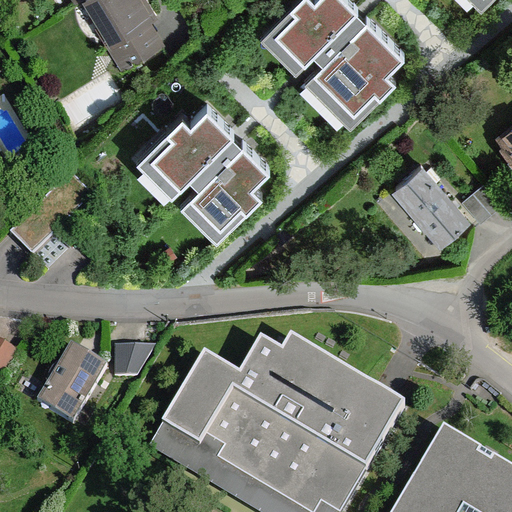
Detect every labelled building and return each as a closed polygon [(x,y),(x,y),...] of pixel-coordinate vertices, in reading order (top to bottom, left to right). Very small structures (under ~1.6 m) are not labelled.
[(145,0),(85,0),(81,3),(124,76),(165,53),(149,26),(158,20),(145,0)] [(362,10),(352,0),(322,0),(321,1),(319,0),(303,0),(297,6),(303,12),(284,31),(311,59),(362,10)] [(406,54),(373,20),(321,71),(359,109),(380,89),(386,95),(401,80),(390,69),(406,54)] [(237,133),(212,108),(196,125),(186,115),(172,130),(178,136),(159,154),(186,182),(237,133)] [(511,118),(491,137),(511,161),(511,118)] [(272,169),(248,144),(196,196),(225,225),(245,205),(252,211),(267,196),(256,185),(272,169)] [(468,218),(419,160),(388,187),(437,243),(468,218)] [(13,235),(33,255),(93,195),(72,175),(13,235)] [(484,184),(468,196),(483,215),(498,203),(484,184)] [(205,349),(146,446),(256,511),(345,511),(410,405),(292,334),(283,349),(261,336),(240,370),(205,349)] [(116,344),(116,374),(139,374),(158,343),(116,344)] [(0,383),(17,358),(0,346),(0,383)] [(100,365),(67,346),(37,399),(70,418),(100,365)] [(511,511),(511,463),(446,423),(390,511),(511,511)]
